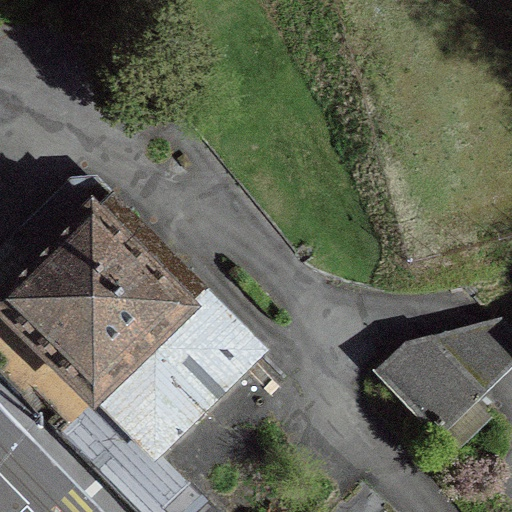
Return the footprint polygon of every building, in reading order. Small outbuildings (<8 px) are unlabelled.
[(154,460),(156,458),(262,353),(94,184),(72,186),(29,228),(28,232),(36,241),(23,254),(39,270),(0,309),(93,403),(96,401),(138,444),(154,460)] [(422,341),(423,345),(427,344),(477,396),(470,403),(473,406),(511,368),(511,338),(496,322),(422,341)] [(381,374),(438,433),(441,431),(477,396),(427,344),(423,345),(407,349),(381,374)] [(470,403),(441,431),(456,446),(485,418),(473,406),(470,403)] [(154,460),(138,444),(101,480),(132,511),(394,511),(363,479),(329,511),(210,511),(156,458),(154,460)]
